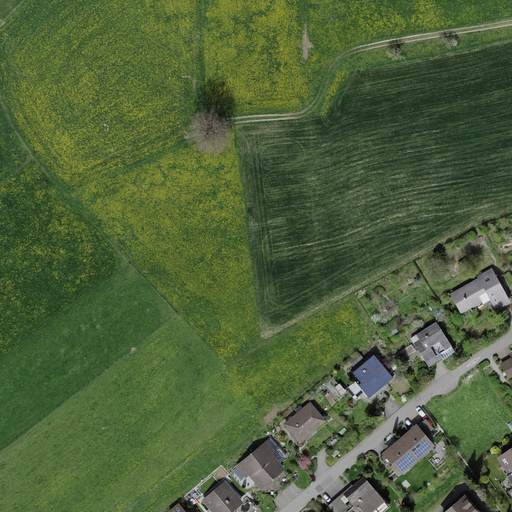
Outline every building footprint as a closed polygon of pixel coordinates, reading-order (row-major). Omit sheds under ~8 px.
[(480,280),(460,291),(462,293),(453,297),(461,311),(469,307),(471,310),(491,299),(496,308),(509,301),(492,271),(479,278),(480,280)] [(436,322),(411,339),(428,366),(454,350),(436,322)] [(401,351),(405,357),(415,351),(411,345),(401,351)] [(348,389),(355,397),(366,388),(371,395),(392,377),(372,353),(363,360),(358,353),(349,360),(355,367),(351,370),(361,383),(360,384),(358,381),(348,389)] [(390,368),(398,362),(394,356),(386,362),(390,368)] [(511,358),(501,365),(508,377),(511,375),(511,358)] [(310,403),(285,424),(300,442),(325,421),(310,403)] [(401,441),(402,441),(418,460),(433,448),(426,439),(432,434),(422,422),(416,428),(402,440),(401,441)] [(335,434),(323,444),(330,452),(342,442),(335,434)] [(265,444),(252,455),(271,478),(282,469),(277,463),(285,456),(271,439),(265,444)] [(403,473),(418,460),(402,441),(401,441),(387,453),(386,453),(380,458),(390,470),(396,464),(403,473)] [(511,449),(500,457),(511,474),(511,449)] [(271,478),(252,455),(239,466),(246,474),(249,472),(261,486),(271,478)] [(364,477),(341,498),(345,503),(349,500),(359,511),(374,511),(386,502),(364,477)] [(207,511),(228,511),(241,502),(225,483),(204,500),(210,508),(207,511)] [(345,503),(341,498),(339,496),(328,505),(334,511),(339,511),(347,505),(345,503)] [(476,511),(464,498),(447,511),(476,511)]
